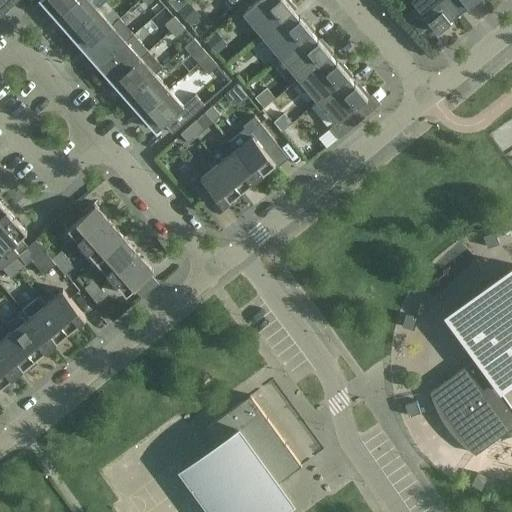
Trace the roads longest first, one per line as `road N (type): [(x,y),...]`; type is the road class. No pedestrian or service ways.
road 1 (residential): [(400,511),(350,441),(326,367),(237,252)]
road 2 (residential): [(220,267),(0,447)]
road 3 (residential): [(427,94),(237,252)]
road 4 (residential): [(220,267),(101,139)]
road 5 (residential): [(101,139),(25,54),(0,57)]
road 6 (residential): [(101,139),(60,175),(42,170),(0,123)]
road 7 (residential): [(427,94),(346,0)]
